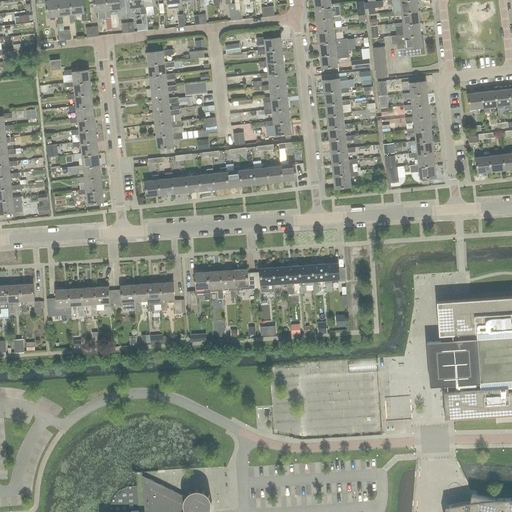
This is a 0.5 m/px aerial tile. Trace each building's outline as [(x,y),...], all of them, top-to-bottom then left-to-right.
[(61,15),(59,0),(50,0),(46,1),(48,17),(58,16),(59,24),(64,23),(63,15),(61,15)] [(74,14),(72,0),(59,0),(61,15),(63,15),(71,14),(72,23),(77,22),(76,13),(74,14)] [(85,0),(72,0),(74,14),(76,13),(83,13),(84,21),(89,21),(88,12),(86,12),(85,0)] [(107,0),(94,0),(96,11),(98,11),(99,19),(106,18),(107,25),(107,30),(112,29),(111,18),(112,18),(111,9),(109,10),(107,0)] [(125,0),(107,0),(109,10),(111,9),(117,9),(118,17),(127,16),(125,0)] [(144,6),(143,0),(131,0),(133,7),(141,6),(142,14),(147,14),(146,5),(144,6)] [(156,4),(155,0),(143,0),(144,6),(146,5),(153,5),(154,13),(159,12),(158,3),(156,4)] [(181,1),(180,0),(167,0),(168,3),(178,2),(179,10),(184,9),(183,1),(181,1)] [(180,0),(181,1),(183,1),(190,0),(191,9),(195,8),(194,0),(180,0)] [(419,11),(417,0),(407,0),(401,1),(401,0),(393,0),(394,11),(403,11),(403,13),(419,11)] [(375,2),(365,3),(366,10),(369,9),(369,11),(369,12),(370,15),(376,14),(375,9),(375,2)] [(341,15),(340,8),(339,3),(331,4),(331,6),(315,8),(317,20),(333,18),(332,16),(341,15)] [(274,5),(262,6),(263,15),(274,14),(274,5)] [(242,18),(242,9),(230,9),(231,19),(242,18)] [(420,23),(419,11),(403,13),(403,11),(394,11),(390,12),(390,17),(403,15),(404,22),(404,24),(420,23)] [(195,14),(196,23),(207,21),(206,12),(195,14)] [(341,20),(341,15),(332,16),(333,18),(317,20),(318,32),(334,30),(334,28),(333,20),(341,20)] [(121,22),(123,31),(134,30),(133,20),(121,22)] [(421,35),(420,23),(404,24),(404,22),(396,23),(397,35),(405,34),(405,36),(421,35)] [(334,32),(342,31),(342,27),(334,28),(334,30),(318,32),(319,44),(335,42),(335,40),(334,32)] [(424,35),(421,35),(405,36),(405,34),(397,35),(392,36),(393,45),(397,44),(398,49),(406,48),(407,56),(426,54),(424,35)] [(257,43),(258,50),(266,49),(266,51),(283,49),(281,37),(276,38),(271,38),(266,39),(265,37),(257,38),(257,43)] [(335,42),(319,44),(320,55),(337,54),(336,52),(349,50),(347,38),(343,39),(335,40),(335,42)] [(227,53),(241,52),(240,44),(226,45),(227,53)] [(165,62),(164,56),(174,54),(173,49),(148,52),(149,64),(165,62)] [(284,61),(283,49),(266,51),(266,49),(258,50),(259,55),(267,54),(267,61),(268,63),(284,61)] [(205,57),(204,50),(190,52),(191,59),(205,57)] [(349,50),(336,52),(337,54),(320,55),(322,68),(338,66),(337,58),(349,57),(349,50)] [(52,70),(61,69),(60,59),(51,60),(52,70)] [(370,67),(370,59),(351,60),(352,69),(370,67)] [(166,74),(166,67),(175,66),(175,62),(174,61),(165,62),(149,64),(150,76),(166,74)] [(285,73),(284,61),(268,63),(267,61),(259,62),(260,67),(268,66),(269,73),(269,75),(285,73)] [(73,74),(74,82),(74,84),(91,82),(89,70),(74,71),(73,70),(65,71),(65,75),(73,74)] [(372,84),(370,71),(360,72),(361,81),(364,80),(364,85),(372,84)] [(168,86),(167,79),(176,78),(176,73),(166,74),(150,76),(152,88),(168,86)] [(287,85),(285,73),(269,75),(269,73),(261,74),(261,79),(269,78),(270,85),(270,87),(287,85)] [(349,87),(348,80),(347,75),(339,76),(339,78),(323,80),(325,92),(341,90),(340,88),(349,87)] [(388,95),(386,81),(378,82),(380,96),(388,95)] [(411,85),(411,93),(412,95),(428,93),(426,81),(411,82),(410,81),(402,82),(402,86),(411,85)] [(92,94),(91,82),(74,84),(74,82),(66,82),(67,87),(75,86),(76,93),(76,96),(92,94)] [(50,93),(49,85),(40,86),(41,94),(50,93)] [(169,98),(168,91),(178,90),(177,85),(168,86),(152,88),(153,100),(169,98)] [(208,93),(207,85),(192,86),(193,95),(208,93)] [(272,99),(288,97),(287,85),(270,87),(270,85),(262,86),(262,90),(271,90),(271,97),(272,99)] [(349,92),(349,87),(340,88),(341,90),(325,92),(326,104),(342,102),(342,100),(341,93),(349,92)] [(511,104),(509,88),(495,90),(497,106),(499,114),(503,114),(503,112),(505,111),(504,105),(511,104)] [(497,106),(495,90),(482,92),(484,107),(497,106)] [(484,107),(482,92),(468,93),(470,112),(477,111),(476,108),(484,107)] [(93,106),(92,94),(76,96),(76,93),(67,94),(68,99),(76,98),(77,105),(77,108),(93,106)] [(429,105),(428,93),(412,95),(411,93),(403,94),(404,98),(412,97),(413,105),(413,107),(429,105)] [(170,110),(170,103),(179,102),(179,103),(185,103),(184,97),(179,98),(178,97),(169,98),(153,100),(154,112),(170,110)] [(289,109),(288,97),(272,99),(271,97),(263,98),(264,102),(272,101),(273,109),(273,111),(289,109)] [(350,99),(342,100),(342,102),(326,104),(327,116),(343,114),(343,112),(342,105),(350,104),(350,99)] [(95,118),(93,106),(77,108),(77,105),(69,106),(69,111),(77,110),(78,117),(79,119),(95,118)] [(430,117),(429,105),(413,107),(413,105),(405,105),(405,110),(413,109),(414,116),(414,119),(430,117)] [(37,118),(36,108),(26,110),(27,119),(37,118)] [(181,121),(180,114),(180,109),(170,110),(154,112),(156,124),(172,122),(181,121)] [(291,121),(289,109),(273,111),(273,109),(265,110),(265,111),(265,114),(273,113),(274,121),(274,123),(291,121)] [(351,111),(343,112),(343,114),(327,116),(328,128),(345,126),(344,124),(344,117),(352,116),(351,111)] [(0,116),(0,128),(5,128),(5,126),(4,119),(12,118),(12,113),(3,114),(3,116),(0,116)] [(432,129),(430,117),(414,119),(414,116),(406,117),(406,122),(415,121),(415,128),(416,130),(432,129)] [(96,130),(95,118),(79,119),(78,117),(70,118),(71,123),(79,122),(80,129),(80,131),(96,130)] [(217,129),(216,118),(203,119),(204,127),(208,127),(209,130),(217,129)] [(183,125),(182,126),(181,121),(172,122),(156,124),(157,136),(173,134),(182,133),(184,133),(183,131),(183,125)] [(292,133),(291,121),(274,123),(274,121),(266,122),(266,126),(275,125),(276,135),(292,133)] [(353,123),(344,124),(345,126),(328,128),(330,140),(346,138),(346,136),(345,129),(353,128),(353,123)] [(13,125),(5,126),(5,128),(0,128),(0,140),(7,140),(6,137),(5,131),(14,130),(13,125)] [(433,141),(432,129),(416,130),(415,128),(407,129),(408,134),(416,133),(417,140),(417,142),(433,141)] [(97,141),(96,130),(80,131),(80,129),(71,130),(72,135),(80,134),(81,141),(81,143),(97,141)] [(184,133),(182,133),(183,138),(183,139),(198,137),(197,131),(184,133)] [(245,144),(244,132),(234,133),(235,145),(245,144)] [(175,146),(174,139),(183,138),(182,133),(173,134),(157,136),(158,148),(175,146)] [(346,141),(354,140),(354,135),(346,136),(346,138),(330,140),(331,152),(347,150),(347,148),(346,141)] [(480,140),(479,135),(469,137),(470,144),(480,143),(480,140)] [(21,141),(21,136),(6,137),(7,140),(0,140),(0,153),(8,152),(8,150),(7,143),(21,141)] [(208,140),(197,141),(198,149),(199,149),(209,148),(208,140)] [(434,153),(433,141),(417,142),(417,140),(409,141),(409,146),(417,145),(418,152),(418,154),(434,153)] [(99,153),(97,141),(81,143),(81,141),(73,142),(73,147),(82,146),(82,153),(83,155),(99,153)] [(394,143),(384,144),(385,150),(385,154),(395,153),(394,143)] [(47,145),(48,153),(58,152),(57,144),(47,145)] [(332,164),(349,162),(348,160),(348,152),(356,151),(355,148),(355,147),(347,148),(347,150),(331,152),(332,164)] [(8,152),(0,153),(0,164),(9,164),(9,162),(8,155),(16,154),(16,149),(8,150),(8,152)] [(435,165),(434,153),(418,154),(418,152),(410,153),(411,158),(414,157),(415,160),(419,159),(419,164),(420,166),(435,165)] [(511,168),(511,152),(503,154),(505,170),(511,168)] [(100,165),(99,153),(83,155),(82,153),(74,154),(75,159),(83,158),(84,165),(84,167),(100,165)] [(505,170),(503,154),(490,156),(492,171),(505,170)] [(396,166),(395,155),(385,156),(387,168),(397,167),(397,166),(396,166)] [(492,171),(490,156),(476,157),(478,173),(492,171)] [(357,164),(357,159),(348,160),(349,162),(332,164),(334,176),(350,174),(350,172),(358,171),(357,164)] [(295,164),(294,160),(289,161),(289,164),(281,165),(283,181),(297,179),(295,164)] [(18,165),(17,161),(9,162),(9,164),(0,164),(0,176),(11,176),(10,174),(9,166),(18,165)] [(267,163),(261,164),(261,161),(253,162),(254,169),(256,184),(270,182),(268,167),(267,163)] [(437,177),(435,165),(420,166),(419,164),(411,165),(412,172),(420,171),(421,179),(437,177)] [(102,177),(100,165),(84,167),(84,165),(68,167),(69,175),(80,173),(79,170),(84,170),(85,177),(85,179),(102,177)] [(283,181),(281,165),(268,167),(270,182),(283,181)] [(227,172),(227,167),(220,168),(221,172),(213,173),(215,189),(229,187),(227,172)] [(399,182),(397,167),(387,168),(388,183),(399,182)] [(256,184),(254,169),(241,170),(242,186),(256,184)] [(241,170),(227,172),(229,187),(242,186),(241,170)] [(350,176),(358,176),(358,171),(350,172),(350,174),(334,176),(335,188),(351,186),(350,176)] [(173,178),(172,172),(165,173),(166,179),(159,179),(161,195),(174,193),(173,178)] [(18,173),(10,174),(11,176),(0,176),(0,189),(12,188),(12,186),(11,178),(19,177),(18,173)] [(215,189),(213,173),(200,175),(202,190),(215,189)] [(159,179),(159,175),(153,175),(153,180),(145,181),(147,197),(161,195),(159,179)] [(202,190),(200,175),(186,176),(188,192),(202,190)] [(186,176),(173,178),(174,193),(188,192),(186,176)] [(103,189),(102,177),(85,179),(85,177),(77,178),(78,183),(86,182),(87,189),(87,191),(103,189)] [(20,189),(20,185),(12,186),(12,188),(0,189),(0,201),(13,200),(13,197),(12,190),(20,189)] [(104,201),(103,189),(87,191),(87,189),(78,190),(71,191),(72,195),(87,194),(88,203),(104,201)] [(48,194),(39,195),(41,207),(39,207),(40,214),(50,213),(50,206),(48,194)] [(21,197),(13,197),(13,200),(0,201),(0,213),(15,212),(14,202),(22,201),(21,197)] [(339,263),(325,264),(326,280),(327,291),(333,291),(332,279),(340,279),(340,281),(346,281),(345,267),(339,268),(339,263)] [(326,280),(325,264),(312,265),(313,281),(314,286),(314,292),(320,292),(319,280),(326,280)] [(313,281),(312,265),(299,266),(300,282),(301,293),(307,293),(306,286),(314,286),(313,281)] [(287,282),(286,266),(273,267),(274,283),(275,291),(275,295),(281,295),(280,283),(287,282)] [(300,282),(299,266),(286,266),(287,282),(288,294),(294,294),(293,282),(300,282)] [(274,283),(273,267),(260,268),(260,272),(254,273),(255,289),(261,289),(261,292),(275,291),(274,283)] [(255,289),(254,273),(248,273),(247,269),(235,270),(236,286),(236,291),(255,289)] [(236,286),(235,270),(222,271),(223,287),(230,286),(231,298),(237,298),(236,291),(236,286)] [(223,287),(222,271),(209,272),(210,288),(210,292),(218,291),(218,299),(224,299),(223,287)] [(210,288),(209,272),(195,273),(196,289),(204,288),(205,300),(211,299),(210,292),(210,288)] [(174,282),(160,283),(162,299),(161,299),(162,311),(168,310),(167,303),(175,302),(175,314),(182,313),(181,301),(181,300),(175,300),(174,282)] [(162,299),(160,283),(147,284),(149,300),(148,300),(149,312),(155,311),(154,299),(161,299),(162,299)] [(22,300),(20,284),(7,285),(9,301),(8,301),(9,313),(15,313),(14,301),(21,300),(22,300)] [(35,302),(34,284),(20,284),(22,300),(21,300),(22,312),(28,312),(27,305),(35,304),(36,315),(42,315),(41,301),(35,302)] [(149,300),(147,284),(134,285),(136,301),(135,301),(136,309),(136,312),(142,312),(141,300),(148,300),(149,300)] [(9,301),(7,285),(0,285),(0,313),(2,314),(1,302),(8,301),(9,301)] [(136,301),(134,285),(121,286),(121,290),(115,290),(116,307),(123,306),(124,310),(135,309),(136,309),(135,301),(136,301)] [(116,307),(115,290),(109,291),(109,286),(96,287),(97,303),(104,303),(104,307),(116,307)] [(97,303),(96,287),(83,288),(84,304),(91,304),(92,315),(98,315),(97,303)] [(84,304),(83,288),(70,289),(71,305),(78,305),(79,316),(85,316),(84,304)] [(71,305),(70,289),(56,290),(57,306),(65,305),(66,317),(72,317),(71,305)] [(198,312),(197,291),(187,291),(189,313),(198,312)] [(511,295),(438,301),(440,335),(441,334),(442,340),(428,341),(431,385),(445,384),(445,390),(443,390),(443,391),(444,391),(446,418),(445,418),(455,418),(485,416),(486,416),(505,415),(511,414),(511,295)] [(347,327),(347,315),(337,315),(337,327),(347,327)] [(325,333),(324,322),(317,322),(317,334),(325,333)] [(274,334),(274,324),(264,324),(264,334),(274,334)] [(299,328),(297,324),(291,325),(291,335),(300,335),(299,328)] [(164,344),(163,334),(150,335),(151,345),(164,344)] [(150,335),(142,336),(142,344),(150,343),(150,335)] [(25,352),(24,339),(14,340),(15,353),(25,352)] [(208,511),(210,510),(211,508),(212,503),(212,501),(210,496),(209,495),(205,491),(203,490),(198,489),(196,489),(191,491),(189,492),(186,496),(185,496),(133,471),(132,471),(143,476),(145,511),(208,511)] [(496,499),(472,494),(472,501),(463,502),(454,504),(446,506),(445,511),(511,511),(511,498),(504,499),(496,499)]
